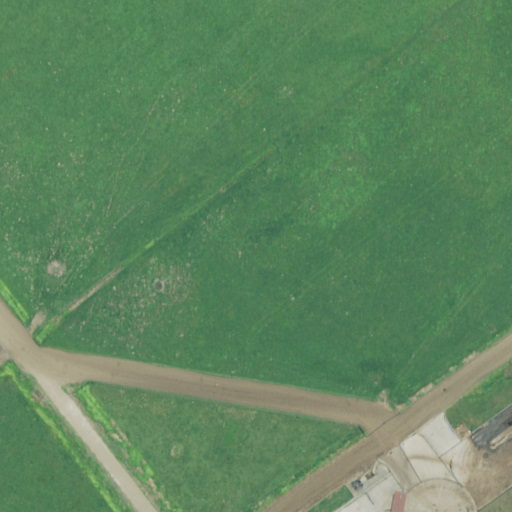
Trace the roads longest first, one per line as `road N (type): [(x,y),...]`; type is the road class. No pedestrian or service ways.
road 1 (track): [(52,345),(377,402),(410,420)]
road 2 (track): [(178,511),(0,275)]
road 3 (track): [(285,511),(511,351)]
